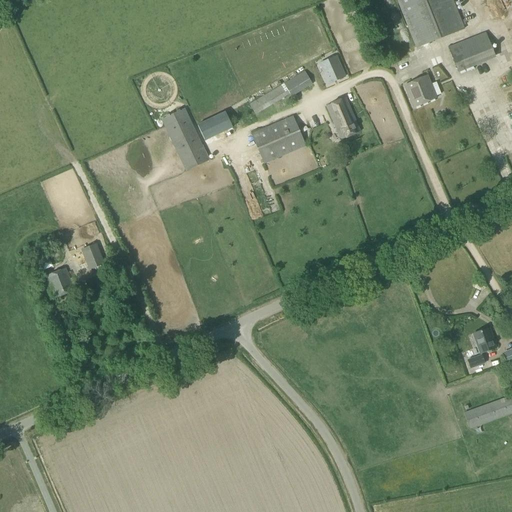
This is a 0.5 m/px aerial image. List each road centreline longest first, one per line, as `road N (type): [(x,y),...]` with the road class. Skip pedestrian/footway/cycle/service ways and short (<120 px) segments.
road 1 (unclassified): [(232,329),(511,200)]
road 2 (unclassified): [(0,437),(232,329)]
road 3 (unclassified): [(359,511),(323,434),(232,329)]
